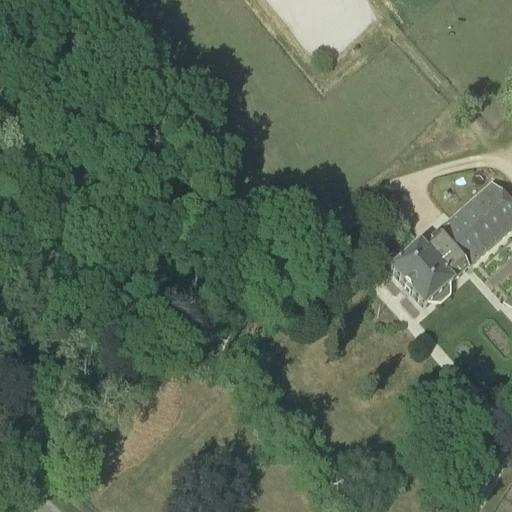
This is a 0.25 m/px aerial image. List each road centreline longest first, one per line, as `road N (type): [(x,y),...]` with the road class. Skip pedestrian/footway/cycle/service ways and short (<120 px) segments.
road 1 (unknown): [(511,186),(499,172),(455,167),(397,184),(279,242),(148,282)]
road 2 (unknown): [(5,464),(148,282)]
road 3 (unknown): [(0,291),(148,282)]
